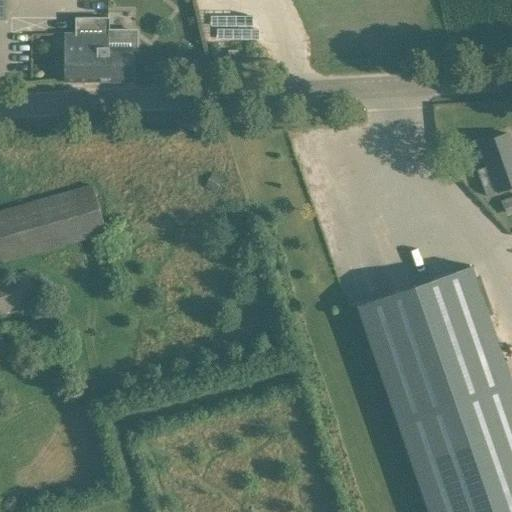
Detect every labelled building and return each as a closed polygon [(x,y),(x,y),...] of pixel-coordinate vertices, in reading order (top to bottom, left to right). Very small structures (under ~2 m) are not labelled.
[(138,51),(138,29),(108,29),(108,17),(75,16),(75,32),(65,32),(65,61),(65,81),(132,81),(132,61),(132,51),(138,51)] [(479,174),(482,184),(485,191),(496,188),(497,191),(511,185),(511,145),(508,133),(480,142),(490,170),(479,174)] [(223,178),(212,171),(203,186),(215,193),(223,178)] [(92,188),(0,212),(0,254),(103,227),(92,188)] [(355,301),(427,511),(511,511),(511,388),(468,262),(355,301)] [(25,272),(0,279),(0,314),(35,304),(25,272)]
